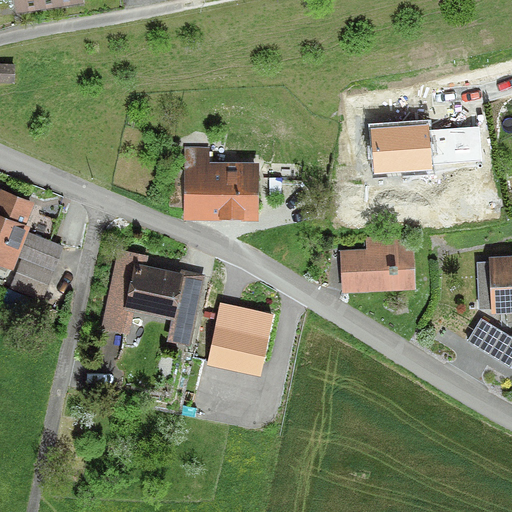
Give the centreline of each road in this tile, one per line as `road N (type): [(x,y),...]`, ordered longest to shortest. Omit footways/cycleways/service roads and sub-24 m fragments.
road 1 (residential): [(511,419),(230,249),(0,158)]
road 2 (track): [(221,0),(0,40)]
